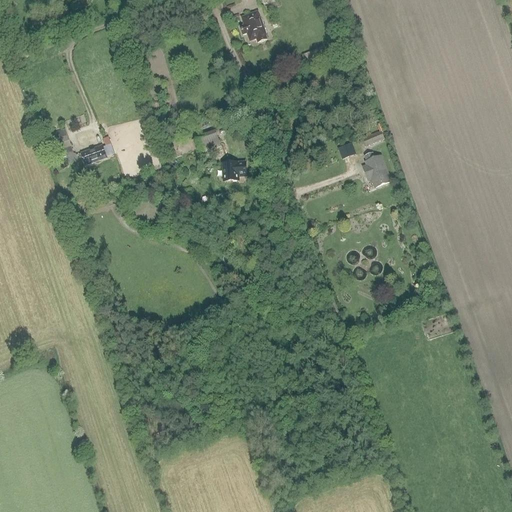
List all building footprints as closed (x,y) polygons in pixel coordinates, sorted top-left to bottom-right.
[(249,42),(256,40),(257,44),(267,41),(257,13),(241,18),(244,25),(240,27),(243,35),(246,34),(249,42)] [(319,49),(304,54),(308,65),(323,60),(319,49)] [(65,131),(47,138),(55,161),(73,154),(65,131)] [(221,147),(215,131),(196,139),(201,154),(221,147)] [(364,148),(384,141),(381,132),(361,139),(364,148)] [(355,155),(351,144),(345,147),(349,158),(355,155)] [(102,147),(80,154),(85,166),(106,159),(102,147)] [(372,179),(375,188),(390,182),(381,158),(374,160),(372,155),(365,157),(367,163),(366,163),(367,166),(363,167),(366,175),(368,179),(370,180),(372,179)] [(246,177),(245,164),(223,166),(224,180),(231,179),(231,182),(238,182),(238,177),(246,177)]
